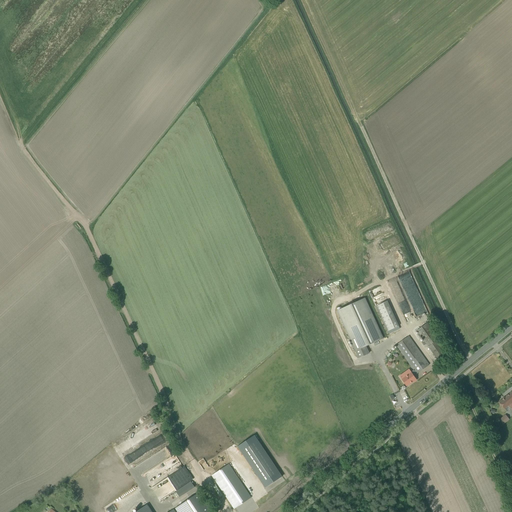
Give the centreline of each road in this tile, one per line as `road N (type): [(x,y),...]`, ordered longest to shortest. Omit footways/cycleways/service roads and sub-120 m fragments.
road 1 (track): [(192,460),(84,224),(20,144)]
road 2 (tertiary): [(284,511),(511,326)]
road 3 (track): [(362,128),(471,359)]
road 4 (track): [(511,498),(457,380)]
